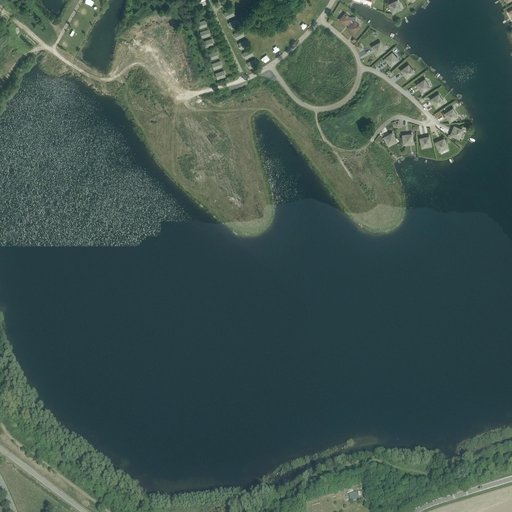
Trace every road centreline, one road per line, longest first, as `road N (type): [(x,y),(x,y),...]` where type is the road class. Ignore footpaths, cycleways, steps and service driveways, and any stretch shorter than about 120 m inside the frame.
road 1 (track): [(511,452),(418,478),(361,463),(263,511)]
road 2 (track): [(186,98),(171,94),(145,66),(98,80),(1,10)]
road 3 (track): [(110,511),(10,436),(0,418)]
